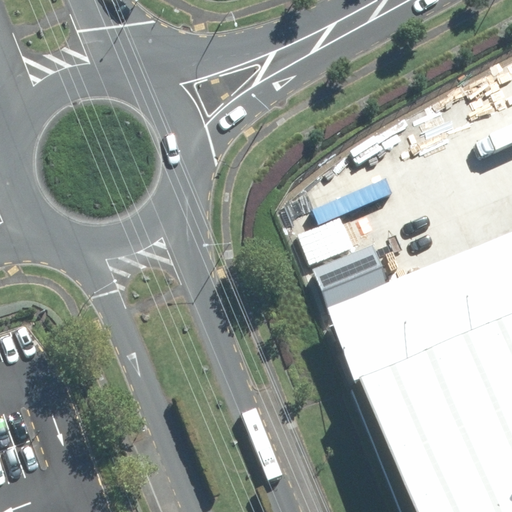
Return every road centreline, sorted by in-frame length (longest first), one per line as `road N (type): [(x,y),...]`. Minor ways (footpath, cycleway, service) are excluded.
road 1 (unclassified): [(171,207),(287,511)]
road 2 (unclassified): [(190,511),(87,253)]
road 3 (unclassified): [(144,94),(314,48)]
road 4 (unclassified): [(314,48),(218,116),(180,157)]
